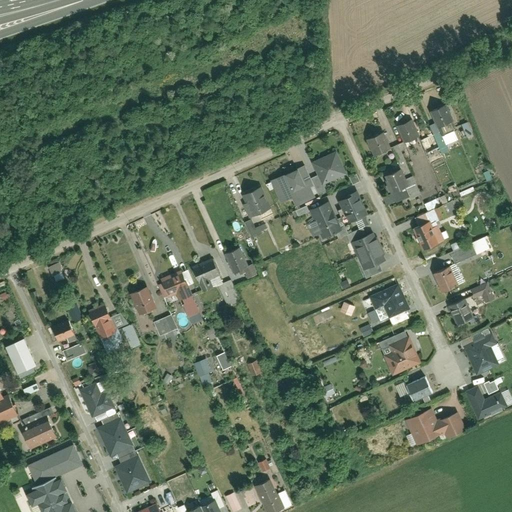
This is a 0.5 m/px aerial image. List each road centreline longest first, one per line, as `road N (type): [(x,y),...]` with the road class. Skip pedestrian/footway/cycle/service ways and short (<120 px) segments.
road 1 (unclassified): [(11,264),(338,116)]
road 2 (residential): [(338,116),(467,409)]
road 3 (residential): [(118,511),(11,264)]
road 4 (unclassified): [(338,116),(511,41)]
